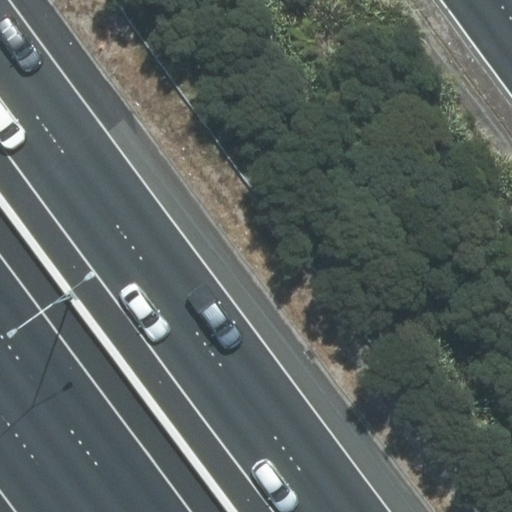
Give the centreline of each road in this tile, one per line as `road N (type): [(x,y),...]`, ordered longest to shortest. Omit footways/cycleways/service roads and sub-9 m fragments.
road 1 (motorway): [(0,70),(324,511)]
road 2 (motorway): [(128,511),(0,349)]
